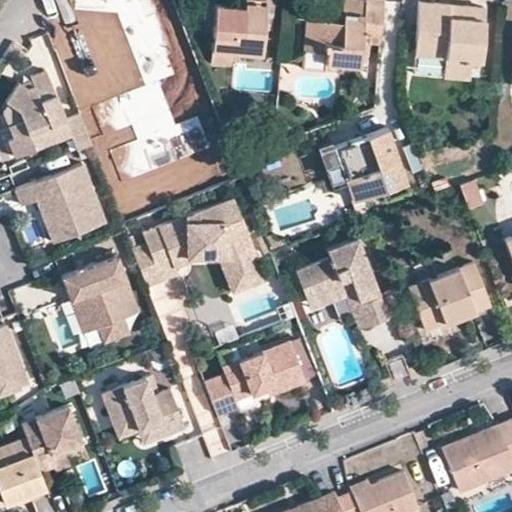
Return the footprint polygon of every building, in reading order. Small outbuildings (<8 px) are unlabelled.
[(244,0),(244,4),(236,3),(216,1),(212,32),(211,47),(230,49),(258,52),(264,0),(244,0)] [(344,0),(344,12),(343,20),(335,20),(306,17),(304,42),(326,44),(324,60),(342,62),(359,63),(359,59),(366,59),(367,40),(369,40),(369,34),(379,34),(382,3),(365,2),(365,0),(344,0)] [(442,0),(417,0),(414,51),(446,55),(445,72),(470,74),(471,56),(481,56),(485,14),(453,11),(453,1),(442,0)] [(485,14),(485,4),(453,1),(453,11),(485,14)] [(211,47),(210,59),(229,60),(230,49),(211,47)] [(4,98),(14,104),(17,115),(3,121),(7,133),(2,134),(8,153),(66,129),(60,113),(41,63),(25,70),(25,73),(29,81),(23,83),(16,78),(13,77),(1,95),(4,98)] [(29,81),(25,73),(16,78),(23,83),(29,81)] [(4,98),(0,104),(0,113),(3,121),(17,115),(14,104),(4,98)] [(89,138),(77,106),(60,113),(66,129),(72,144),(89,138)] [(384,124),(344,137),(355,168),(339,174),(348,197),(402,178),(384,124)] [(339,174),(355,168),(344,137),(335,141),(339,155),(334,157),(339,174)] [(49,236),(101,215),(80,158),(12,184),(19,201),(33,195),(40,192),(43,199),(35,202),(49,236)] [(474,175),(458,181),(467,205),(482,199),(474,175)] [(33,195),(35,202),(43,199),(40,192),(33,195)] [(256,261),(232,195),(157,224),(160,234),(146,240),(154,259),(169,253),(171,259),(185,253),(185,246),(196,246),(196,253),(216,253),(224,253),(230,271),(256,261)] [(293,267),(304,297),(348,281),(363,321),(382,313),(353,234),(323,246),(327,254),(293,267)] [(511,236),(503,240),(511,263),(511,236)] [(176,271),(171,259),(169,253),(154,259),(146,240),(129,246),(144,283),(176,271)] [(130,292),(114,249),(57,270),(66,295),(73,292),(78,305),(88,302),(95,321),(93,322),(99,339),(126,329),(120,312),(115,299),(130,292)] [(262,277),(256,261),(230,271),(224,253),(216,253),(230,290),(262,277)] [(422,326),(443,317),(474,307),(487,301),(471,258),(405,283),(422,326)] [(363,321),(348,281),(304,297),(306,305),(341,292),(343,298),(353,324),(363,321)] [(95,321),(88,302),(78,305),(73,292),(66,295),(78,327),(93,322),(95,321)] [(135,306),(130,292),(115,299),(120,312),(135,306)] [(475,311),(474,307),(443,317),(445,325),(475,311)] [(0,389),(20,382),(19,378),(14,366),(20,364),(6,324),(2,316),(0,316),(0,389)] [(302,374),(287,333),(218,360),(221,367),(201,375),(213,408),(234,400),(231,393),(263,381),(270,378),(273,385),(302,374)] [(25,376),(25,374),(20,364),(14,366),(19,378),(25,376)] [(153,389),(159,386),(152,369),(146,372),(153,389)] [(159,386),(153,389),(146,372),(103,387),(120,431),(140,424),(159,416),(165,428),(182,422),(168,383),(159,386)] [(273,385),(270,378),(263,381),(266,388),(273,385)] [(53,453),(50,447),(65,441),(68,447),(83,441),(67,400),(20,418),(24,430),(38,464),(55,459),(53,453)] [(140,424),(145,436),(165,428),(159,416),(140,424)] [(511,417),(443,443),(459,486),(511,466),(511,457),(511,456),(511,455),(511,417)] [(44,481),(38,464),(24,430),(0,438),(0,486),(4,496),(13,492),(32,485),(44,481)] [(68,447),(65,441),(50,447),(53,453),(68,447)] [(402,511),(419,505),(405,469),(370,482),(351,490),(338,495),(344,511),(402,511)] [(370,482),(368,476),(349,484),(351,490),(370,482)] [(13,492),(17,498),(34,492),(32,485),(13,492)] [(296,504),(298,509),(290,511),(289,511),(288,507),(276,511),(344,511),(338,495),(335,489),(296,504)]
